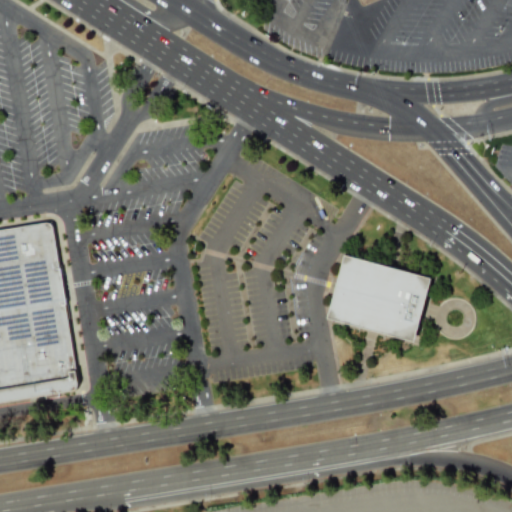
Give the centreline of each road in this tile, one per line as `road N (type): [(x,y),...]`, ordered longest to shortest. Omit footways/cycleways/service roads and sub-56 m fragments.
road 1 (primary): [(174,58),(511,280)]
road 2 (primary): [(116,489),(511,415)]
road 3 (primary): [(116,489),(159,499),(434,458),(511,476)]
road 4 (primary): [(333,407),(0,462)]
road 5 (secondary): [(174,58),(321,116),(394,127)]
road 6 (primary): [(361,90),(267,58),(169,0)]
road 7 (primary): [(511,368),(333,407)]
road 8 (secondary): [(511,85),(435,94),(361,90)]
